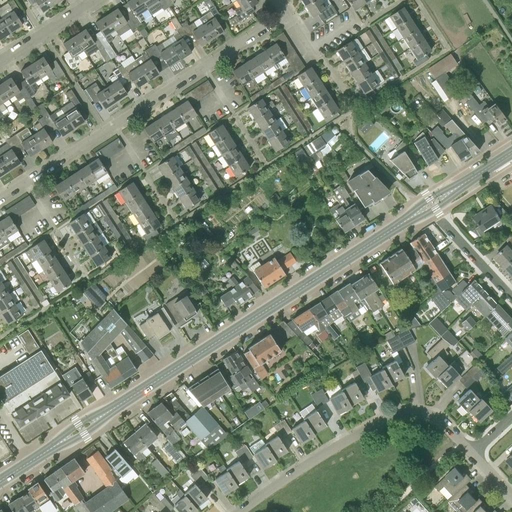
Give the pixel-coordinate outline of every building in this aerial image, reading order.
[(2,18),(11,33),(22,26),(15,14),(20,11),(12,0),(7,3),(9,5),(4,9),(8,15),(2,18)] [(42,12),(54,5),(50,0),(27,0),(30,3),(35,0),(42,12)] [(130,18),(137,28),(142,25),(140,22),(145,19),(141,14),(147,10),(141,0),(130,0),(127,2),(135,14),(130,18)] [(164,11),(169,7),(164,0),(156,0),(157,0),(156,0),(141,0),(147,10),(154,6),(157,11),(162,8),(164,11)] [(230,20),(233,26),(249,15),(245,10),(257,2),(255,0),(236,0),(236,1),(240,7),(234,11),(237,16),(230,20)] [(320,0),(315,0),(305,7),(312,18),(317,14),(322,22),(335,13),(330,6),(326,9),(320,0)] [(347,0),(354,11),(365,4),(362,0),(347,0)] [(223,32),(215,20),(221,17),(212,4),(207,8),(210,12),(199,19),(203,25),(212,39),(223,32)] [(389,17),(396,28),(410,19),(403,8),(389,17)] [(132,31),(137,28),(130,18),(125,21),(117,9),(106,16),(116,33),(117,32),(116,30),(121,27),(125,32),(130,29),(132,31)] [(97,38),(104,49),(109,46),(108,43),(114,40),(111,36),(116,33),(106,16),(95,23),(102,35),(97,38)] [(177,30),(182,27),(181,25),(176,17),(171,20),(177,30)] [(0,39),(11,33),(2,18),(0,19),(0,39)] [(403,38),(417,29),(410,19),(396,28),(403,38)] [(201,47),(212,39),(203,25),(196,29),(193,23),(188,26),(186,24),(182,27),(189,38),(193,35),(201,47)] [(378,39),(382,37),(375,26),(371,28),(378,39)] [(171,46),(180,60),(191,53),(184,41),(189,38),(182,27),(177,30),(178,33),(174,35),(177,41),(171,46)] [(410,49),(424,40),(417,29),(403,38),(410,49)] [(99,52),(104,49),(97,38),(92,42),(85,30),(74,37),(83,51),(89,47),(93,53),(98,50),(99,52)] [(372,43),(376,41),(369,30),(365,32),(372,43)] [(276,44),(286,37),(283,32),(273,39),(276,44)] [(65,59),(72,70),(77,66),(76,64),(81,61),(77,55),(83,51),(74,37),(62,44),(70,56),(65,59)] [(276,44),(279,49),(289,42),(286,37),(276,44)] [(385,50),(389,47),(382,37),(378,39),(385,50)] [(343,61),(357,52),(363,49),(363,47),(358,39),(356,38),(336,51),(343,61)] [(424,40),(410,49),(417,60),(430,51),(424,40)] [(378,54),(382,51),(376,41),(372,43),(378,54)] [(279,49),(282,54),(292,47),(289,42),(279,49)] [(169,67),(180,60),(171,46),(165,50),(161,44),(156,47),(155,45),(149,48),(156,59),(162,55),(169,67)] [(285,58),(282,54),(279,49),(276,44),(265,50),(274,65),(285,58)] [(282,54),(285,58),(285,59),(295,52),(292,47),(282,54)] [(391,60),(395,58),(389,47),(385,50),(391,60)] [(139,67),(148,81),(159,74),(151,62),(156,59),(149,48),(144,51),(146,54),(135,61),(139,66),(139,67)] [(263,72),(274,65),(265,50),(254,57),(263,72)] [(385,65),(389,62),(382,51),(378,54),(385,65)] [(285,59),(288,63),(298,57),(295,52),(285,59)] [(350,72),(364,63),(357,52),(343,61),(350,72)] [(449,99),(459,92),(446,73),(458,65),(451,54),(428,69),(449,99)] [(52,83),(65,75),(55,61),(53,62),(55,66),(50,69),(42,57),(31,64),(41,79),(47,75),(52,83)] [(253,79),(263,72),(254,57),(243,64),(253,79)] [(288,63),(292,68),(302,62),(298,57),(288,63)] [(398,72),(402,69),(395,58),(391,60),(398,72)] [(293,70),(295,74),(305,67),(302,62),(292,68),(293,70)] [(392,76),(396,73),(389,62),(385,65),(392,76)] [(357,83),(371,74),(364,63),(350,72),(357,83)] [(23,87),(30,97),(35,94),(33,91),(38,88),(35,83),(41,79),(31,64),(20,72),(28,83),(23,87)] [(242,86),(253,79),(243,64),(233,71),(242,86)] [(137,88),(148,81),(139,67),(133,70),(129,65),(124,68),(122,66),(117,69),(124,79),(129,76),(137,88)] [(304,87),(318,78),(311,67),(297,76),(304,87)] [(106,87),(116,102),(127,95),(119,83),(124,79),(117,69),(112,72),(114,75),(109,78),(112,83),(106,87)] [(357,83),(364,94),(378,85),(371,74),(357,83)] [(36,107),(30,97),(23,87),(18,90),(10,78),(0,84),(0,86),(9,99),(15,96),(20,104),(25,100),(31,110),(36,107)] [(311,98),(325,89),(318,78),(304,87),(311,98)] [(208,94),(214,90),(207,80),(201,84),(208,94)] [(202,98),(208,94),(201,84),(196,88),(202,98)] [(0,116),(8,111),(3,103),(9,99),(0,86),(0,116)] [(105,109),(116,102),(106,87),(100,91),(97,86),(92,89),(90,86),(85,90),(92,100),(97,97),(105,109)] [(196,102),(202,98),(196,88),(190,92),(196,102)] [(281,102),(285,99),(278,88),(274,91),(281,102)] [(318,109),(332,99),(325,89),(311,98),(318,109)] [(66,93),(69,99),(75,96),(71,90),(66,93)] [(190,105),(196,102),(190,92),(184,96),(187,101),(190,105)] [(504,121),(506,119),(494,103),(489,107),(484,100),(479,105),(469,92),(463,97),(484,124),(490,119),(493,123),(495,121),(498,125),(500,124),(502,124),(504,122),(504,121)] [(70,111),(64,115),(73,129),(84,121),(77,110),(82,106),(75,96),(64,102),(70,111)] [(254,119),(268,110),(274,106),(271,101),(265,105),(261,99),(247,108),(254,119)] [(288,112),(292,110),(285,99),(281,102),(288,112)] [(332,99),(318,109),(325,119),(339,110),(332,99)] [(176,108),(185,122),(196,115),(190,105),(187,101),(176,108)] [(376,108),(382,114),(389,106),(383,101),(376,108)] [(175,129),(185,122),(176,108),(165,115),(175,129)] [(261,130),(275,120),(268,110),(254,119),(261,130)] [(294,123),(298,120),(292,110),(288,112),(294,123)] [(472,143),(465,135),(443,110),(437,115),(446,125),(445,125),(453,135),(458,131),(462,139),(460,140),(470,154),(471,156),(479,150),(472,143)] [(62,136),(73,129),(64,115),(58,119),(54,113),(49,116),(48,114),(43,117),(49,127),(55,124),(62,136)] [(164,136),(175,129),(165,115),(155,121),(164,136)] [(32,135),(41,150),(52,142),(44,131),(49,127),(43,117),(38,121),(39,123),(34,126),(38,132),(32,135)] [(268,141),(282,131),(275,120),(261,130),(268,141)] [(301,134),(306,132),(298,120),(294,123),(301,134)] [(153,143),(164,136),(155,121),(144,128),(153,143)] [(361,129),(365,132),(372,125),(368,122),(361,129)] [(215,145),(229,135),(222,125),(208,134),(215,145)] [(193,134),(196,138),(206,131),(204,127),(193,134)] [(282,131),(268,141),(275,151),(289,142),(282,131)] [(453,135),(457,142),(451,147),(459,161),(470,154),(460,140),(462,139),(458,131),(453,135)] [(416,141),(413,143),(428,166),(438,160),(437,158),(445,151),(434,138),(430,141),(422,133),(415,139),(416,141)] [(30,157),(41,150),(32,135),(26,139),(22,134),(17,137),(16,135),(11,138),(17,148),(22,145),(30,157)] [(183,141),(185,145),(196,138),(193,134),(183,141)] [(222,155),(236,146),(229,135),(215,145),(222,155)] [(0,156),(9,170),(20,163),(12,151),(17,148),(11,138),(5,141),(7,144),(2,147),(6,152),(0,156),(0,155),(0,156)] [(118,152),(124,148),(118,138),(112,142),(118,152)] [(301,150),(307,159),(325,147),(319,138),(301,150)] [(172,148),(174,151),(185,145),(183,141),(172,148)] [(390,159),(389,160),(408,179),(409,179),(409,178),(417,173),(413,167),(419,163),(409,147),(403,141),(395,149),(398,154),(390,159)] [(112,156),(118,152),(112,142),(106,146),(112,156)] [(198,155),(202,152),(195,142),(191,144),(198,155)] [(107,160),(112,156),(106,146),(100,150),(107,160)] [(192,159),(196,157),(189,146),(185,149),(192,159)] [(228,166),(243,157),(242,156),(244,155),(242,151),(239,152),(236,146),(222,155),(228,166)] [(161,155),(163,159),(174,151),(172,148),(161,155)] [(101,163),(107,160),(100,150),(94,153),(98,159),(101,163)] [(308,160),(307,159),(301,150),(291,157),(298,167),(308,160)] [(325,157),(330,161),(336,155),(332,151),(325,157)] [(205,166),(209,163),(202,152),(198,155),(205,166)] [(0,176),(9,170),(0,156),(0,176)] [(165,177),(179,167),(172,157),(158,166),(165,177)] [(198,170),(202,167),(196,157),(192,159),(198,170)] [(235,177),(245,171),(250,168),(243,157),(228,166),(235,177)] [(87,165),(96,180),(107,173),(101,163),(98,159),(87,165)] [(211,176),(216,173),(209,163),(205,166),(211,176)] [(85,187),(96,180),(87,165),(76,172),(85,187)] [(172,187),(186,178),(179,167),(165,177),(172,187)] [(205,181),(209,178),(202,167),(198,170),(205,181)] [(377,199),(388,192),(367,170),(348,182),(364,207),(373,201),(375,204),(379,201),(377,199)] [(75,193),(85,187),(76,172),(65,179),(75,193)] [(219,188),(223,185),(216,173),(211,176),(219,188)] [(179,198),(193,189),(186,178),(172,187),(179,198)] [(213,192),(216,189),(209,178),(205,181),(213,192)] [(64,200),(75,193),(65,179),(55,186),(64,200)] [(125,202),(139,193),(132,182),(118,192),(125,202)] [(104,192),(107,195),(117,188),(115,185),(104,192)] [(354,226),(364,219),(342,186),(333,192),(340,203),(339,203),(354,226)] [(193,189),(179,198),(186,209),(200,200),(193,189)] [(93,198),(96,202),(107,195),(104,192),(93,198)] [(132,213),(146,204),(139,193),(125,202),(132,213)] [(29,210),(35,206),(29,196),(23,200),(29,210)] [(83,205),(85,209),(96,202),(93,198),(83,205)] [(109,213),(113,210),(106,199),(102,202),(109,213)] [(23,213),(29,210),(23,200),(17,203),(23,213)] [(17,217),(23,213),(17,203),(11,207),(17,217)] [(344,232),(354,226),(339,203),(329,210),(335,219),(344,232)] [(102,217),(106,215),(99,204),(95,206),(102,217)] [(139,224),(153,215),(146,204),(132,213),(139,224)] [(71,213),(74,217),(85,209),(83,205),(71,213)] [(474,229),(480,239),(486,235),(484,231),(502,220),(493,206),(474,218),(480,226),(474,229)] [(11,221),(17,217),(11,207),(5,211),(8,216),(11,221)] [(116,224),(120,221),(113,210),(109,213),(116,224)] [(76,234),(90,225),(83,214),(69,224),(76,234)] [(109,228),(113,225),(106,215),(102,217),(109,228)] [(153,215),(139,224),(146,235),(160,225),(153,215)] [(0,221),(0,226),(7,237),(18,230),(11,221),(8,216),(0,221)] [(122,234),(126,231),(120,221),(116,224),(122,234)] [(83,245),(97,236),(103,232),(96,222),(90,225),(76,234),(83,245)] [(116,238),(120,236),(113,225),(109,228),(116,238)] [(130,245),(134,243),(126,231),(122,234),(130,245)] [(423,264),(438,255),(424,234),(410,243),(412,248),(423,264)] [(90,256),(104,247),(97,236),(83,245),(90,256)] [(123,249),(127,247),(120,236),(116,238),(123,249)] [(36,260),(50,251),(43,240),(29,249),(36,260)] [(15,249),(17,253),(28,246),(25,242),(15,249)] [(495,257),(505,268),(511,260),(511,248),(508,245),(495,257)] [(104,247),(90,256),(97,267),(111,257),(104,247)] [(424,265),(423,264),(412,248),(404,253),(402,249),(379,263),(393,284),(416,270),(424,265)] [(4,256),(7,260),(17,253),(15,249),(4,256)] [(43,271),(57,261),(50,251),(36,260),(43,271)] [(296,262),(290,252),(285,256),(291,265),(296,262)] [(424,265),(431,277),(434,283),(449,273),(438,255),(423,264),(424,265)] [(20,270),(24,268),(17,257),(13,260),(20,270)] [(253,271),(258,279),(261,284),(264,288),(285,274),(273,258),(260,266),(257,262),(251,267),(253,271)] [(237,272),(240,269),(232,260),(229,263),(237,272)] [(13,274),(17,272),(11,261),(7,264),(13,274)] [(50,281),(64,272),(57,261),(43,271),(50,281)] [(106,278),(111,286),(131,273),(126,265),(106,278)] [(27,281),(31,279),(24,268),(20,270),(27,281)] [(20,285),(24,282),(17,272),(13,274),(20,285)] [(64,272),(50,281),(57,292),(71,283),(64,272)] [(359,279),(378,309),(379,310),(382,309),(381,307),(383,305),(381,303),(386,300),(383,294),(378,297),(374,291),(378,288),(373,280),(368,273),(359,279)] [(440,291),(450,303),(456,297),(457,296),(456,294),(453,296),(449,292),(446,291),(445,293),(442,289),(455,281),(449,273),(434,283),(440,291)] [(234,300),(237,304),(238,305),(254,295),(253,294),(259,289),(256,287),(253,283),(251,282),(252,281),(248,276),(228,292),(229,294),(221,300),(226,307),(234,300)] [(33,292),(37,289),(31,279),(27,281),(33,292)] [(373,312),(378,309),(359,279),(356,280),(356,281),(350,285),(360,300),(364,298),(373,312)] [(457,296),(456,297),(467,309),(473,303),(485,292),(480,286),(474,279),(467,285),(457,296)] [(457,296),(467,285),(463,281),(453,291),(456,294),(457,296)] [(27,296),(31,293),(24,282),(20,285),(27,296)] [(0,298),(8,293),(1,283),(0,283),(0,298)] [(361,302),(360,300),(350,285),(349,283),(341,288),(338,290),(353,313),(358,309),(356,306),(361,302)] [(105,301),(91,286),(83,293),(97,309),(105,301)] [(41,303),(44,300),(37,289),(33,292),(41,303)] [(187,290),(166,304),(177,323),(184,319),(185,321),(197,313),(193,307),(197,305),(187,290)] [(345,318),(353,313),(338,290),(329,296),(325,299),(333,312),(338,308),(345,318)] [(441,312),(450,303),(440,291),(431,298),(441,312)] [(473,303),(485,316),(497,304),(485,292),(473,303)] [(0,312),(1,313),(15,304),(8,293),(0,298),(0,312)] [(34,307),(38,304),(31,293),(27,296),(34,307)] [(331,327),(334,325),(328,315),(333,312),(325,299),(320,302),(308,310),(329,335),(334,340),(339,336),(331,327)] [(15,304),(1,313),(8,324),(22,315),(15,304)] [(511,328),(511,320),(497,304),(485,316),(503,336),(511,328)] [(167,327),(173,323),(163,307),(156,312),(157,313),(146,320),(146,321),(139,326),(148,339),(155,335),(157,339),(169,331),(167,327)] [(101,375),(109,388),(124,379),(137,370),(120,345),(114,349),(113,347),(112,348),(109,344),(120,333),(136,354),(137,352),(142,359),(151,352),(127,324),(126,324),(113,309),(112,310),(90,332),(80,342),(86,352),(92,360),(92,361),(101,375)] [(286,324),(305,345),(306,345),(318,358),(323,355),(312,342),(313,341),(303,331),(314,324),(320,333),(317,335),(321,340),(329,335),(308,310),(292,320),(286,324)] [(465,328),(467,331),(476,323),(469,316),(461,324),(465,328)] [(437,333),(443,326),(435,318),(429,324),(437,333)] [(398,335),(405,347),(415,342),(408,329),(405,330),(401,333),(398,335)] [(41,350),(28,330),(18,336),(30,356),(41,350)] [(446,330),(440,336),(453,346),(458,341),(446,330)] [(384,335),(387,341),(395,336),(392,331),(384,335)] [(511,331),(504,339),(511,347),(511,354),(497,368),(502,374),(510,366),(510,367),(511,365),(511,331)] [(251,366),(254,371),(261,379),(266,376),(268,375),(261,363),(280,351),(270,334),(248,349),(249,350),(243,353),(251,366)] [(393,353),(396,352),(405,347),(398,335),(395,336),(387,341),(393,353)] [(53,406),(52,406),(69,395),(60,381),(41,350),(30,356),(23,361),(7,371),(0,375),(0,397),(19,427),(36,416),(36,417),(53,406)] [(260,386),(250,373),(250,372),(246,366),(237,350),(229,355),(239,370),(238,371),(249,387),(252,392),(260,386)] [(404,376),(397,364),(402,362),(396,352),(393,353),(391,354),(395,360),(382,368),(383,369),(391,383),(404,376)] [(243,390),(249,387),(238,371),(239,370),(229,355),(222,360),(232,375),(231,375),(239,386),(243,390)] [(435,379),(437,377),(448,366),(438,356),(425,368),(435,379)] [(447,388),(460,376),(457,372),(461,368),(454,361),(448,366),(437,377),(447,388)] [(459,380),(463,385),(481,368),(477,363),(459,380)] [(467,389),(477,380),(480,377),(483,379),(487,375),(481,368),(463,385),(467,389)] [(203,407),(230,390),(217,369),(187,389),(202,406),(203,407)] [(392,385),(391,383),(383,369),(370,376),(378,392),(392,385)] [(71,385),(72,385),(82,400),(92,393),(88,387),(95,383),(88,372),(79,377),(80,379),(78,381),(71,370),(64,374),(71,385)] [(358,385),(364,382),(357,370),(352,373),(358,385)] [(342,392),(350,405),(363,398),(355,383),(341,390),(342,392)] [(316,392),(323,404),(328,401),(322,389),(316,392)] [(467,413),(469,411),(480,400),(470,389),(457,402),(467,413)] [(318,407),(323,404),(316,392),(311,395),(318,407)] [(351,407),(350,405),(342,392),(329,399),(338,414),(351,407)] [(509,407),(501,395),(496,399),(504,411),(509,407)] [(478,422),(492,410),(481,399),(480,400),(469,411),(478,422)] [(176,430),(185,423),(185,422),(170,404),(166,400),(161,403),(147,413),(167,436),(165,437),(169,442),(172,446),(181,439),(170,426),(169,426),(166,422),(167,420),(176,430)] [(170,404),(185,422),(190,417),(175,400),(170,404)] [(185,423),(196,436),(208,449),(228,435),(218,425),(218,424),(203,407),(202,407),(190,417),(185,422),(185,423)] [(250,419),(258,413),(253,407),(245,413),(250,419)] [(305,421),(314,434),(326,426),(316,411),(303,419),(305,421)] [(134,433),(144,445),(155,435),(150,429),(154,425),(150,420),(146,423),(140,428),(139,427),(135,430),(136,431),(134,433)] [(279,423),(286,435),(292,431),(284,420),(279,423)] [(315,435),(314,434),(305,421),(292,429),(302,444),(315,435)] [(281,438),(286,435),(279,423),(274,427),(281,438)] [(144,457),(150,452),(144,445),(134,433),(123,442),(138,460),(143,455),(144,457)] [(208,449),(196,436),(193,439),(203,449),(188,461),(187,459),(184,455),(179,449),(177,452),(186,463),(188,465),(208,449)] [(266,446),(275,459),(287,451),(277,436),(264,444),(266,446)] [(186,463),(177,452),(172,446),(169,442),(163,446),(177,463),(178,462),(181,466),(186,463)] [(83,453),(86,458),(97,451),(93,445),(83,453)] [(240,449),(248,460),(253,457),(245,445),(240,449)] [(276,461),(275,459),(266,446),(253,454),(263,469),(276,461)] [(243,464),(248,460),(240,449),(235,452),(243,464)] [(133,470),(115,450),(105,459),(122,479),(133,470)] [(97,451),(86,458),(106,487),(86,501),(76,487),(78,486),(74,481),(85,473),(84,473),(85,472),(74,458),(52,473),(64,490),(79,511),(110,511),(129,499),(116,481),(117,481),(110,471),(111,470),(97,451)] [(162,477),(168,472),(156,459),(151,464),(162,477)] [(226,470),(236,484),(249,476),(239,461),(226,470)] [(237,486),(236,484),(226,470),(223,465),(218,468),(222,474),(215,479),(225,494),(237,486)] [(453,496),(467,485),(472,480),(464,471),(461,474),(456,467),(435,487),(439,491),(444,487),(453,496)] [(195,472),(204,483),(209,478),(200,468),(195,472)] [(199,486),(204,483),(195,472),(190,476),(199,486)] [(60,493),(64,490),(52,473),(44,479),(52,491),(50,492),(57,501),(63,497),(60,493)] [(46,508),(52,504),(38,482),(27,489),(29,492),(33,497),(43,511),(47,511),(43,506),(45,505),(46,508)] [(185,496),(196,508),(207,498),(195,484),(184,494),(185,496)] [(465,511),(477,501),(472,495),(474,493),(467,485),(453,496),(448,501),(457,511),(456,511),(465,511)] [(43,511),(33,497),(29,492),(19,498),(28,511),(43,511)] [(168,511),(160,502),(152,493),(147,498),(154,506),(155,506),(160,511),(168,511)] [(193,511),(197,509),(196,508),(185,496),(174,505),(179,511),(193,511)] [(28,511),(19,498),(8,505),(12,511),(28,511)] [(168,511),(169,511),(174,508),(165,498),(160,502),(168,511)] [(487,511),(485,509),(487,507),(479,498),(477,501),(465,511),(487,511)]
